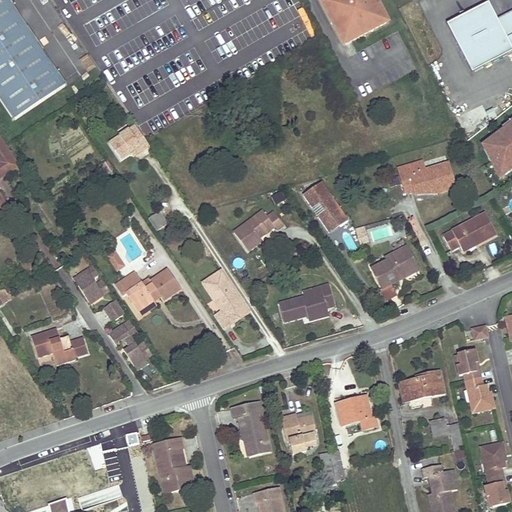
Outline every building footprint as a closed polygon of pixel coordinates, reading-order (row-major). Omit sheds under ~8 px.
[(0,0),(0,101),(14,122),(66,87),(7,0),(0,0)] [(388,23),(375,0),(323,0),(320,2),(343,46),(388,23)] [(426,4),(428,12),(436,10),(434,2),(426,4)] [(511,15),(499,22),(490,4),(448,25),(474,74),(511,54),(511,15)] [(89,69),(95,66),(89,56),(83,60),(89,69)] [(499,115),(495,109),(486,116),(491,122),(499,115)] [(492,142),(485,147),(493,163),(496,160),(506,173),(511,168),(511,126),(507,130),(506,128),(490,139),(492,142)] [(120,162),(131,155),(140,148),(143,152),(149,148),(135,127),(108,145),(120,162)] [(0,140),(0,167),(3,172),(15,164),(0,140)] [(140,148),(131,155),(134,158),(143,152),(140,148)] [(500,178),(506,173),(496,160),(493,163),(500,178)] [(106,163),(101,166),(106,174),(112,171),(106,163)] [(18,168),(15,164),(3,172),(5,175),(6,176),(18,168)] [(422,164),(400,171),(404,186),(412,184),(416,196),(416,198),(436,192),(437,195),(455,190),(448,166),(424,173),(422,164)] [(412,184),(404,186),(407,195),(416,196),(412,184)] [(323,187),(305,200),(332,238),(350,225),(323,187)] [(264,213),(234,234),(247,254),(262,243),(261,240),(276,229),(278,232),(284,228),(274,214),(268,219),(264,213)] [(160,214),(149,221),(157,233),(168,226),(160,214)] [(486,214),(443,236),(451,251),(460,246),(462,249),(477,241),(479,244),(497,235),(486,214)] [(477,241),(462,249),(463,252),(479,244),(477,241)] [(387,262),(389,265),(380,270),(374,273),(382,289),(419,270),(409,251),(387,262)] [(114,255),(108,259),(117,273),(123,269),(114,255)] [(387,262),(386,260),(377,264),(380,270),(389,265),(387,262)] [(95,299),(109,290),(102,280),(96,284),(91,276),(97,272),(93,266),(76,277),(80,284),(77,286),(85,299),(91,295),(95,299)] [(168,270),(150,282),(153,286),(148,288),(154,297),(158,294),(163,302),(181,290),(168,270)] [(135,273),(115,286),(123,297),(126,295),(135,309),(152,298),(154,297),(148,288),(146,290),(135,273)] [(215,319),(224,333),(233,327),(228,319),(245,308),(222,274),(204,286),(223,314),(215,319)] [(305,297),(280,305),(285,324),(302,319),(301,315),(307,314),(308,317),(309,320),(328,315),(327,309),(335,306),(329,285),(320,288),(322,293),(305,297)] [(322,293),(320,288),(304,293),(305,297),(322,293)] [(393,288),(384,292),(387,301),(397,297),(393,288)] [(0,293),(0,306),(11,299),(6,291),(0,293)] [(91,295),(85,299),(89,303),(95,299),(91,295)] [(152,298),(135,309),(138,314),(155,303),(152,298)] [(115,300),(104,308),(112,321),(124,313),(115,300)] [(245,308),(228,319),(233,327),(250,315),(245,308)] [(138,334),(129,321),(118,328),(108,335),(114,344),(124,338),(130,347),(124,351),(134,366),(145,358),(152,354),(144,342),(137,346),(132,338),(138,334)] [(472,329),(475,340),(484,338),(482,327),(472,329)] [(58,331),(52,333),(54,342),(61,340),(58,331)] [(52,333),(36,337),(32,338),(38,359),(48,356),(53,354),(57,367),(77,361),(76,358),(89,354),(84,339),(71,343),(69,337),(61,340),(54,342),(52,333)] [(476,372),(474,364),(477,363),(475,352),(458,356),(460,366),(457,367),(459,376),(464,375),(465,382),(481,379),(479,371),(476,372)] [(145,358),(134,366),(136,370),(148,362),(145,358)] [(416,381),(400,385),(404,403),(444,393),(439,372),(421,377),(422,380),(416,381)] [(494,408),(492,398),(489,398),(488,393),(486,386),(483,387),(481,379),(465,382),(467,390),(470,390),(472,398),(469,399),(472,413),(494,408)] [(362,398),(336,404),(342,426),(362,421),(364,430),(378,427),(375,417),(372,418),(369,405),(364,406),(362,398)] [(232,407),(234,416),(239,415),(242,429),(249,433),(245,440),(248,442),(251,454),(272,449),(260,400),(232,407)] [(297,420),(311,417),(310,412),(296,415),(297,420)] [(296,415),(279,419),(286,443),(288,443),(292,457),(306,453),(304,447),(315,444),(313,436),(316,435),(311,417),(297,420),(296,415)] [(445,419),(431,422),(434,436),(448,433),(445,419)] [(458,425),(450,426),(456,451),(464,449),(458,425)] [(249,433),(242,429),(238,435),(245,440),(249,433)] [(185,465),(182,466),(178,447),(181,446),(183,446),(181,436),(154,442),(165,490),(185,486),(183,478),(192,476),(189,465),(185,465)] [(502,443),(480,448),(484,463),(486,462),(488,471),(486,471),(487,479),(503,476),(501,468),(505,467),(504,462),(502,455),(505,454),(502,443)] [(339,451),(319,456),(325,484),(335,482),(335,483),(341,481),(338,467),(342,466),(339,451)] [(464,451),(454,453),(455,461),(465,460),(464,451)] [(454,511),(450,490),(446,472),(442,473),(440,465),(422,469),(423,477),(428,476),(432,495),(434,501),(429,502),(431,511),(454,511)] [(457,489),(453,470),(446,472),(450,490),(457,489)] [(185,486),(194,484),(192,476),(183,478),(185,486)] [(504,493),(502,484),(505,484),(503,476),(487,479),(489,487),(485,488),(487,497),(490,496),(492,507),(509,503),(507,492),(504,493)] [(335,482),(325,484),(327,490),(336,488),(335,483),(335,482)] [(259,502),(261,511),(284,511),(279,487),(254,493),(256,502),(259,502)]
